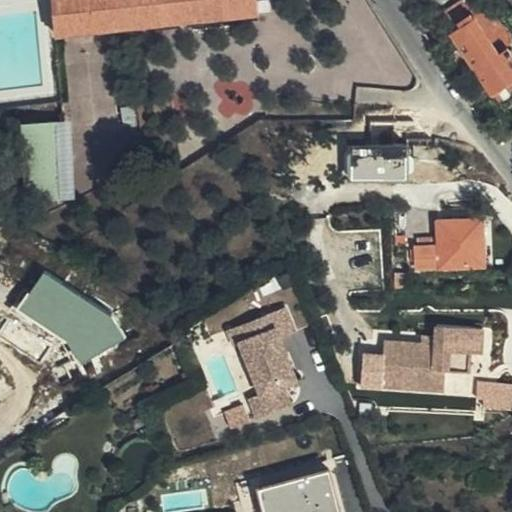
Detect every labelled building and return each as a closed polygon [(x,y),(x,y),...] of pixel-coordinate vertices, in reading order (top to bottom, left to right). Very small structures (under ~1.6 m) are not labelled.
[(260,14),(258,0),(53,0),(57,36),(260,14)] [(511,79),(511,56),(504,45),(496,51),(473,16),(448,32),(490,93),(511,79)] [(511,82),(496,93),(501,101),(511,93),(511,82)] [(78,196),(73,116),(23,119),(29,199),(78,196)] [(483,266),(482,220),(439,221),(439,247),(417,247),(417,268),(483,266)] [(115,312),(49,267),(23,305),(74,340),(85,359),(128,334),(115,312)] [(472,366),(473,346),(487,347),(489,316),(440,314),(438,345),(425,344),(424,339),(392,338),(388,382),(448,386),(450,364),(472,366)] [(283,331),(248,347),(272,399),(306,384),(283,331)] [(511,407),(511,380),(482,378),(480,405),(511,407)] [(252,419),(245,403),(228,410),(234,426),(252,419)] [(343,511),(334,468),(308,475),(309,480),(270,489),(274,511),(343,511)] [(309,480),(308,475),(308,471),(262,482),(268,511),(274,511),(270,489),(309,480)]
